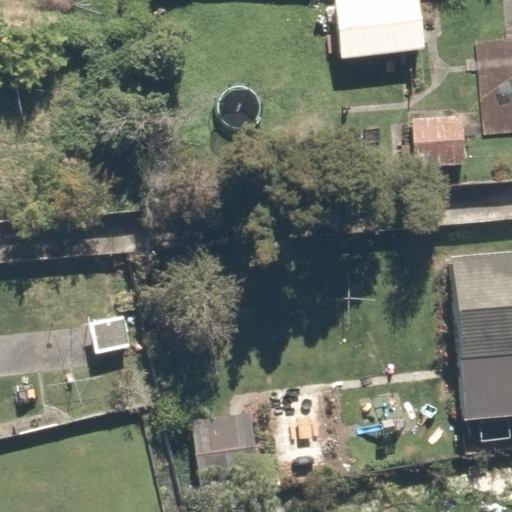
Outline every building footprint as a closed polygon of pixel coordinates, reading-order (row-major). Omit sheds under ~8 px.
[(332,0),(330,61),(419,64),(421,0),(332,0)] [(462,159),(464,114),(409,112),(407,157),(462,159)] [(511,257),(441,263),(455,419),(511,414),(511,257)] [(130,307),(73,310),(75,351),(132,348),(130,307)] [(258,393),(182,419),(198,466),(274,440),(258,393)]
